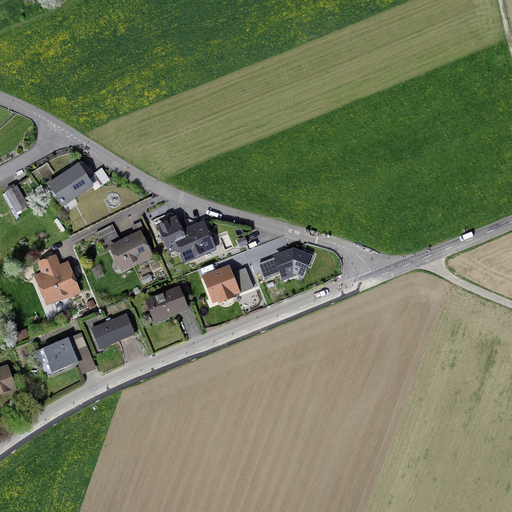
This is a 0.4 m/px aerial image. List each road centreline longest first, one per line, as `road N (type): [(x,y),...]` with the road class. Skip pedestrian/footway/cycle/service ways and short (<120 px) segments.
road 1 (tertiary): [(0,450),(98,389),(375,277)]
road 2 (residential): [(58,128),(169,192),(334,242),(375,277)]
